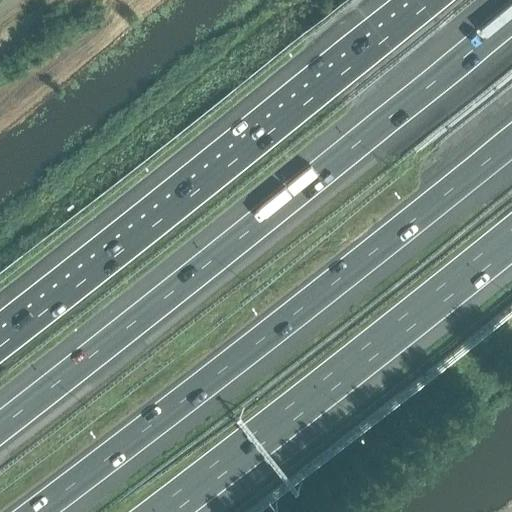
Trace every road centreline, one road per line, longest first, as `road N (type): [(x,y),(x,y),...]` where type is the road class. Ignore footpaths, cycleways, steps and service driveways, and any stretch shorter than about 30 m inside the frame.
road 1 (motorway): [(511,17),(0,424)]
road 2 (motorway): [(35,511),(511,141)]
road 3 (motorway): [(411,0),(0,334)]
road 4 (motorway): [(158,511),(511,238)]
